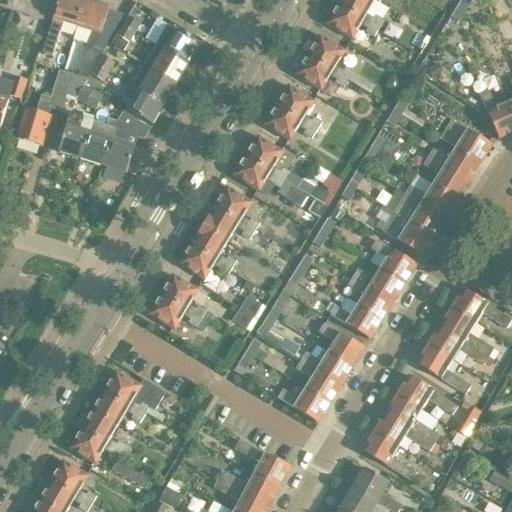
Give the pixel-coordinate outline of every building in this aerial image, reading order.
[(0,0),(0,8),(8,10),(8,7),(10,0),(0,0)] [(19,14),(22,0),(10,0),(8,7),(8,10),(19,14)] [(22,0),(19,14),(30,17),(35,0),(22,0)] [(48,0),(35,0),(30,17),(42,21),(48,0)] [(84,4),(84,3),(73,0),(59,0),(43,54),(52,56),(62,23),(77,28),(84,4)] [(370,0),(341,0),(338,7),(379,31),(383,23),(376,18),(374,21),(366,17),(375,3),(370,0)] [(472,0),(460,0),(458,6),(466,11),(472,0)] [(82,64),(78,77),(87,80),(102,53),(92,50),(100,37),(108,11),(84,3),(84,4),(77,28),(91,32),(82,64)] [(466,11),(458,6),(450,18),(458,23),(466,11)] [(379,31),(338,7),(327,26),(352,41),(361,26),(369,31),(367,34),(374,39),(379,31)] [(128,18),(122,27),(134,34),(140,25),(128,18)] [(147,38),(157,43),(168,23),(159,18),(147,38)] [(168,26),(156,47),(188,66),(200,45),(168,26)] [(112,45),(123,52),(134,34),(122,27),(112,45)] [(366,83),(352,75),(344,70),(342,74),(335,70),(345,54),(320,38),(308,58),(347,82),(361,91),(366,83)] [(156,47),(144,67),(176,86),(188,66),(156,47)] [(101,57),(96,66),(109,73),(114,64),(101,57)] [(343,90),(347,82),(308,58),(296,77),(321,92),(330,78),(337,82),(335,85),(343,90)] [(432,76),(441,71),(438,65),(429,70),(432,76)] [(102,83),(109,73),(96,66),(90,76),(102,83)] [(144,67),(132,87),(140,92),(164,106),(176,86),(144,67)] [(59,73),(52,98),(48,109),(52,110),(61,113),(66,98),(72,77),(59,73)] [(72,77),(66,98),(74,100),(85,106),(93,93),(84,88),(88,80),(87,80),(78,77),(73,75),(73,77),(72,77)] [(15,78),(12,88),(9,97),(21,101),(27,81),(15,78)] [(0,127),(8,101),(9,97),(12,88),(3,85),(2,89),(0,88),(0,127)] [(124,95),(135,101),(128,112),(152,126),(164,106),(140,92),(132,87),(130,85),(124,95)] [(276,108),(316,133),(325,138),(329,130),(314,120),(312,124),(305,119),(314,104),(288,89),(276,108)] [(93,93),(85,106),(95,112),(102,98),(93,93)] [(499,140),(511,134),(511,113),(508,104),(497,109),(490,93),(480,97),(499,140)] [(44,95),(38,114),(26,111),(17,141),(41,148),(52,110),(48,109),(52,98),(44,95)] [(394,111),(401,116),(409,104),(401,99),(394,111)] [(311,141),(316,133),(276,108),(265,127),(290,143),(299,128),(306,133),(304,136),(311,141)] [(409,120),(401,116),(394,111),(385,123),(394,129),(397,124),(404,128),(409,120)] [(122,115),(118,122),(117,124),(115,130),(103,168),(126,175),(134,148),(125,145),(128,136),(143,141),(149,130),(122,115)] [(81,161),(92,123),(70,116),(58,154),(81,161)] [(103,168),(115,130),(117,124),(118,122),(109,120),(107,128),(92,123),(81,161),(103,168)] [(462,139),(455,149),(481,165),(492,147),(467,131),(452,122),(447,130),(462,139)] [(399,149),(386,141),(378,136),(371,148),(379,153),(392,161),(399,149)] [(258,139),(246,158),(285,183),(290,174),(283,170),(276,165),(283,154),(258,139)] [(379,153),(371,148),(363,160),(371,166),(379,153)] [(469,184),(481,165),(455,149),(449,160),(434,150),(429,159),(469,184)] [(246,158),(234,177),(259,193),(260,192),(267,196),(274,186),(280,190),(281,190),(285,183),(246,158)] [(457,202),(469,184),(429,159),(424,167),(439,176),(432,186),(457,202)] [(364,178),(355,173),(347,185),(356,191),(364,178)] [(290,174),(285,183),(297,190),(303,193),(315,200),(325,206),(330,196),(321,190),(316,188),(315,189),(290,174)] [(330,175),(321,190),(330,196),(325,206),(324,207),(327,208),(342,183),(330,175)] [(280,190),(277,195),(295,206),(303,193),(297,190),(285,183),(281,190),(280,190)] [(349,202),(356,191),(347,185),(341,196),(349,202)] [(457,202),(432,186),(426,197),(411,187),(406,195),(446,221),(457,202)] [(215,209),(254,233),(259,226),(251,221),(249,225),(242,221),(251,205),(227,190),(215,209)] [(434,239),(446,221),(406,195),(394,214),(434,239)] [(315,200),(308,213),(320,219),(327,208),(324,207),(325,206),(315,200)] [(254,233),(215,209),(203,228),(228,243),(237,229),(244,233),(242,236),(250,241),(254,233)] [(340,222),(344,215),(335,209),(331,217),(340,222)] [(394,214),(388,224),(383,232),(397,242),(422,258),(434,239),(394,214)] [(326,221),(319,232),(327,236),(334,225),(326,221)] [(228,243),(203,228),(191,247),(231,272),(236,263),(228,259),(226,262),(219,258),(228,243)] [(319,248),(327,236),(319,232),(312,244),(319,248)] [(380,270),(405,286),(417,267),(392,251),(377,242),(371,250),(386,260),(380,270)] [(231,272),(191,247),(179,266),(204,281),(213,267),(220,272),(218,275),(226,280),(231,272)] [(304,256),(297,268),(305,274),(313,261),(304,256)] [(297,268),(282,292),(291,297),(305,274),(297,268)] [(394,304),(405,286),(380,270),(373,280),(359,271),(354,279),(394,304)] [(172,278),(161,297),(201,321),(206,313),(199,308),(197,311),(189,307),(198,293),(172,278)] [(364,296),(357,306),(382,322),(394,304),(354,279),(349,287),(364,296)] [(451,309),(476,325),(482,314),(506,329),(511,321),(487,306),(488,306),(462,290),(451,309)] [(282,292),(268,316),(276,321),(291,297),(282,292)] [(196,329),(201,321),(161,297),(149,317),(175,332),(184,317),(191,321),(189,325),(196,329)] [(247,297),(240,310),(254,318),(262,306),(247,297)] [(331,304),(325,313),(330,316),(336,307),(331,304)] [(370,342),(382,322),(357,306),(351,317),(336,307),(330,316),(345,326),(370,342)] [(469,335),(476,325),(451,309),(439,328),(488,358),(493,350),(469,335)] [(254,318),(240,310),(232,323),(246,332),(254,318)] [(206,313),(201,321),(209,326),(214,317),(206,313)] [(269,333),(276,321),(268,316),(260,328),(269,333)] [(201,321),(196,329),(204,334),(209,326),(201,321)] [(334,343),(328,353),(353,369),(365,350),(324,325),(319,333),(334,343)] [(439,328),(428,346),(453,361),(459,351),(483,366),(488,358),(439,328)] [(285,339),(280,348),(295,357),(300,349),(285,339)] [(253,358),(261,346),(252,341),(245,353),(253,358)] [(453,361),(428,346),(416,365),(441,381),(441,380),(465,395),(470,387),(446,372),(453,361)] [(253,358),(245,353),(237,365),(246,370),(253,358)] [(341,387),(353,369),(328,353),(321,364),(306,354),(301,362),(341,387)] [(311,379),(305,390),(330,406),(341,387),(301,362),(296,370),(311,379)] [(237,365),(234,372),(247,380),(251,373),(246,370),(237,365)] [(144,381),(140,387),(116,373),(104,393),(144,417),(146,414),(149,409),(154,412),(165,394),(144,381)] [(397,396),(422,411),(428,401),(452,416),(457,408),(408,377),(397,396)] [(318,425),(330,406),(305,390),(298,400),(283,391),(278,399),(293,409),(318,425)] [(131,420),(140,425),(144,417),(104,393),(93,412),(118,427),(126,412),(133,416),(131,420)] [(415,422),(422,411),(397,396),(385,414),(434,445),(439,437),(415,422)] [(149,409),(146,414),(162,424),(165,418),(154,412),(149,409)] [(467,435),(479,414),(473,409),(460,431),(467,435)] [(127,447),(119,442),(116,445),(109,441),(118,427),(93,412),(81,431),(122,455),(127,447)] [(434,445),(385,414),(373,433),(398,449),(405,438),(429,453),(434,445)] [(186,422),(193,426),(197,419),(190,415),(186,422)] [(117,463),(118,461),(122,455),(81,431),(70,451),(95,466),(104,451),(111,455),(109,458),(116,463),(117,463)] [(398,449),(373,433),(361,452),(387,468),(387,467),(411,482),(416,474),(392,459),(398,449)] [(197,434),(193,442),(199,446),(203,438),(197,434)] [(483,440),(475,435),(469,446),(477,451),(483,440)] [(441,438),(437,445),(444,449),(449,443),(441,438)] [(254,474),(280,488),(290,469),(264,455),(239,442),(234,450),(259,464),(254,474)] [(460,484),(471,464),(462,459),(452,479),(460,484)] [(117,463),(116,463),(112,471),(145,489),(151,479),(118,461),(117,463)] [(52,481),(93,505),(97,498),(88,493),(86,497),(79,492),(88,478),(63,463),(52,481)] [(399,511),(402,507),(382,495),(388,484),(364,470),(352,491),(376,505),(388,511),(399,511)] [(269,508),(280,488),(254,474),(248,485),(223,472),(218,481),(269,508)] [(489,482),(502,489),(508,479),(495,472),(489,482)] [(511,481),(508,479),(502,489),(511,495),(511,481)] [(99,511),(101,510),(93,505),(52,481),(40,501),(57,511),(67,511),(73,502),(80,506),(79,509),(83,511),(99,511)] [(267,511),(269,508),(218,481),(214,489),(239,503),(233,511),(267,511)] [(184,497),(166,488),(160,499),(178,508),(184,497)] [(371,511),(376,505),(352,491),(340,511),(342,511),(371,511)] [(57,511),(40,501),(33,511),(57,511)] [(230,511),(212,502),(206,511),(204,511),(202,511),(201,511),(230,511)] [(164,511),(166,508),(158,503),(152,511),(164,511)]
